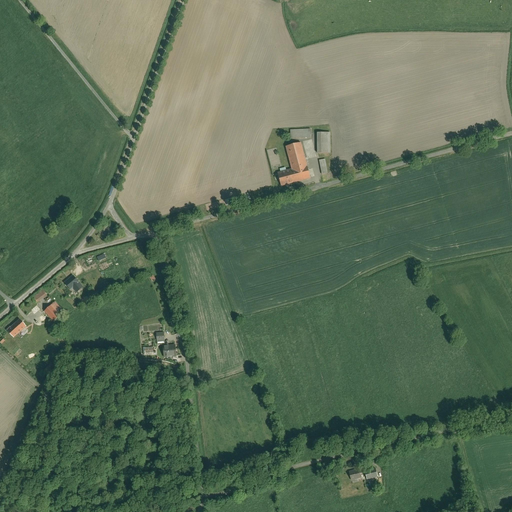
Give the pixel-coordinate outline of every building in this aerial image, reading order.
[(290,130),(290,140),(310,139),(310,129),(290,130)] [(317,134),(318,155),(330,154),(330,133),(317,134)] [(277,173),(281,188),(310,180),(301,143),(285,147),(291,170),(277,173)] [(319,161),(322,174),(328,173),(325,160),(319,161)] [(73,275),(65,283),(76,295),(85,286),(73,275)] [(43,288),(32,297),(36,303),(47,294),(43,288)] [(89,294),(83,300),(85,303),(92,297),(89,294)] [(56,300),(44,310),(54,321),(66,311),(56,300)] [(6,330),(13,338),(26,326),(20,318),(6,330)] [(163,328),(155,328),(157,341),(164,340),(163,328)] [(162,341),(163,355),(177,354),(175,339),(164,340),(162,341)] [(360,468),(350,471),(352,479),(362,477),(360,468)] [(376,468),(365,471),(367,479),(378,476),(376,468)]
